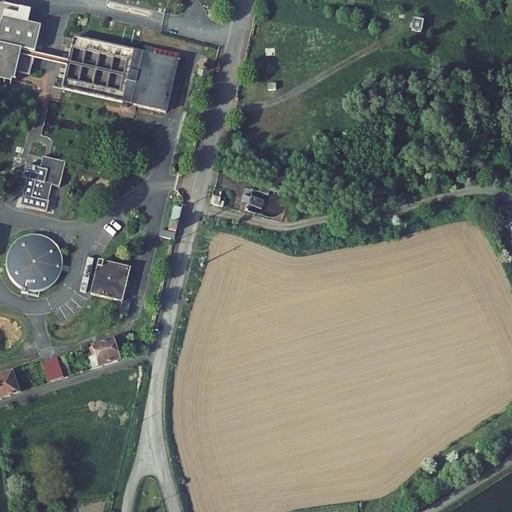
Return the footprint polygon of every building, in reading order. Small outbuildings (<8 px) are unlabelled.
[(28,11),(0,4),(0,83),(8,86),(9,81),(15,83),(18,73),(26,75),(38,28),(25,24),(28,11)] [(413,21),(412,33),(422,33),(423,22),(413,21)] [(61,92),(162,120),(176,70),(74,42),(61,92)] [(29,181),(22,206),(48,213),(54,187),(62,189),(68,165),(46,159),(43,170),(30,166),(26,180),(29,181)] [(161,231),(159,238),(175,241),(181,210),(173,209),(168,233),(161,231)] [(184,209),(180,223),(186,225),(190,211),(184,209)] [(180,223),(178,231),(185,233),(186,225),(180,223)] [(8,275),(10,278),(12,282),(15,285),(18,287),(19,289),(23,291),(27,292),(29,293),(32,293),(38,293),(42,293),(46,291),(50,290),(53,288),(55,286),(57,283),(59,282),(61,278),(62,276),(63,273),(64,271),(64,267),(64,263),(64,259),(63,257),(62,253),(61,251),(59,248),(56,245),(53,242),(50,240),(48,239),(44,238),(40,237),(38,236),(34,236),(31,237),(29,237),(25,238),(21,240),(18,242),(15,245),(14,246),(11,250),(10,251),(8,255),(8,257),(7,261),(7,265),(7,269),(7,271),(8,275)] [(92,297),(122,304),(129,272),(99,265),(92,297)] [(97,372),(124,365),(118,343),(95,350),(98,359),(94,360),(97,372)] [(49,386),(65,381),(58,359),(42,365),(49,386)] [(0,400),(21,394),(15,373),(0,377),(0,400)]
